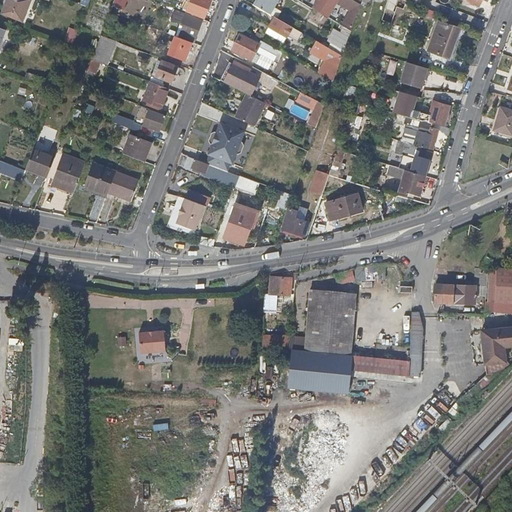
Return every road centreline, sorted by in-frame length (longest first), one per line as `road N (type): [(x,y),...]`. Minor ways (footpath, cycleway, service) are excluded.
road 1 (residential): [(229,0),(138,242)]
road 2 (residential): [(508,0),(451,171),(446,211)]
road 3 (secondary): [(142,262),(0,242)]
road 4 (secondary): [(313,252),(385,246),(452,223)]
road 5 (residential): [(138,242),(0,213)]
road 6 (secondary): [(446,211),(313,252)]
road 7 (secondary): [(0,246),(133,277)]
